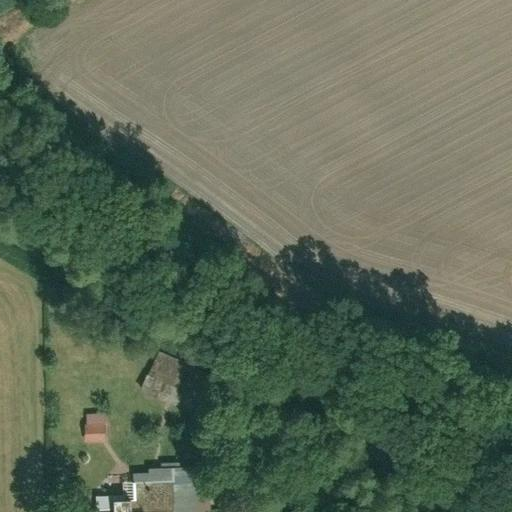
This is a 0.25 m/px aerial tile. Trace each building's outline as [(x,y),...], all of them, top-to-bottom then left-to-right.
[(208,373),(158,350),(141,386),(191,409),(208,373)] [(107,422),(107,412),(87,413),(87,422),(104,422),(107,422)] [(87,422),(84,423),(85,438),(104,438),(104,422),(87,422)] [(171,509),(194,509),(193,491),(193,476),(193,464),(169,465),(170,478),(171,509)] [(146,470),(132,470),(132,479),(170,478),(169,465),(146,466),(146,470)] [(211,491),(210,476),(193,476),(193,491),(206,491),(211,491)] [(171,509),(170,478),(132,479),(128,479),(128,493),(129,510),(171,509)] [(207,508),(206,491),(193,491),(194,509),(207,508)] [(128,493),(111,494),(111,511),(128,511),(129,510),(128,493)]
